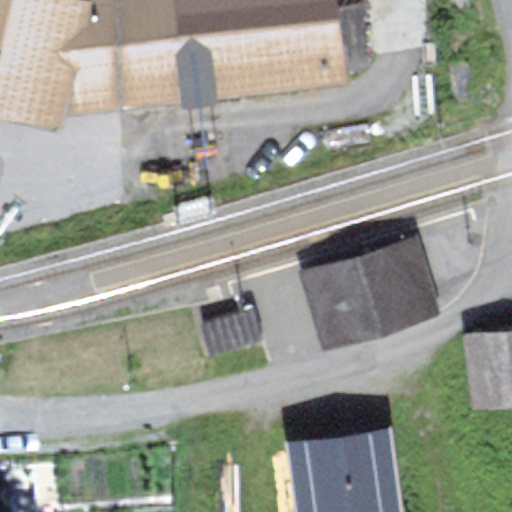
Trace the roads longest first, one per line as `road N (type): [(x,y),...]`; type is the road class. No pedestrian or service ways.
road 1 (unclassified): [(511,313),(252,394),(0,416)]
road 2 (track): [(0,137),(96,148),(241,129),(372,96),(384,73),(385,0)]
